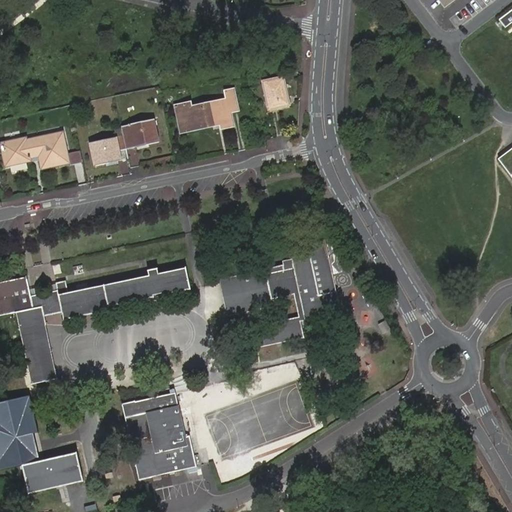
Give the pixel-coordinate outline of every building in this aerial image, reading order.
[(511,10),(500,20),(505,27),(511,21),(511,10)] [(263,81),(267,102),(287,97),(283,76),(263,81)] [(227,99),(209,103),(214,125),(222,123),(222,128),(234,125),(231,111),(238,110),(234,89),(225,91),(227,99)] [(287,97),(267,102),(269,108),(288,103),(287,97)] [(214,125),(209,103),(192,108),(190,103),(179,106),(186,132),(214,125)] [(181,133),(186,132),(179,106),(175,107),(181,133)] [(124,135),(127,149),(135,147),(134,145),(148,142),(149,144),(160,142),(155,119),(129,124),(130,125),(131,133),(124,135)] [(130,125),(122,127),(124,135),(131,133),(130,125)] [(63,132),(32,138),(36,158),(39,157),(42,170),(70,163),(68,153),(63,132)] [(119,151),(127,149),(124,135),(91,142),(95,163),(105,160),(106,163),(121,160),(119,151)] [(36,158),(32,138),(27,139),(27,137),(0,143),(3,155),(8,154),(10,166),(31,161),(31,159),(36,158)] [(511,146),(499,155),(511,173),(511,146)] [(83,162),(80,150),(68,153),(70,163),(70,165),(83,162)] [(120,161),(122,172),(129,171),(127,160),(120,161)] [(273,297),(298,291),(304,312),(260,323),(265,345),(310,334),(306,318),(348,307),(343,286),(330,232),(292,242),(296,260),(297,264),(284,267),(283,263),(246,272),(247,274),(227,279),(235,313),(274,303),(273,297)] [(64,292),(63,293),(36,299),(35,296),(31,281),(0,288),(0,322),(22,317),(25,330),(51,324),(50,320),(68,315),(70,323),(115,312),(115,309),(159,298),(158,295),(168,293),(168,296),(196,289),(191,267),(164,273),(162,268),(152,271),(154,276),(65,298),(64,292)] [(36,299),(63,293),(62,290),(35,296),(36,299)] [(63,372),(51,324),(25,330),(37,379),(63,372)] [(66,381),(63,372),(37,379),(40,388),(66,381)] [(184,391),(174,393),(178,408),(188,405),(184,391)] [(130,405),(140,441),(143,440),(145,449),(142,450),(149,478),(150,480),(207,465),(207,464),(198,433),(195,434),(188,405),(178,408),(174,393),(130,405)] [(31,396),(0,402),(0,470),(25,465),(45,461),(31,396)] [(33,495),(86,481),(78,452),(45,461),(25,465),(33,495)] [(35,506),(37,511),(53,511),(50,501),(35,506)]
